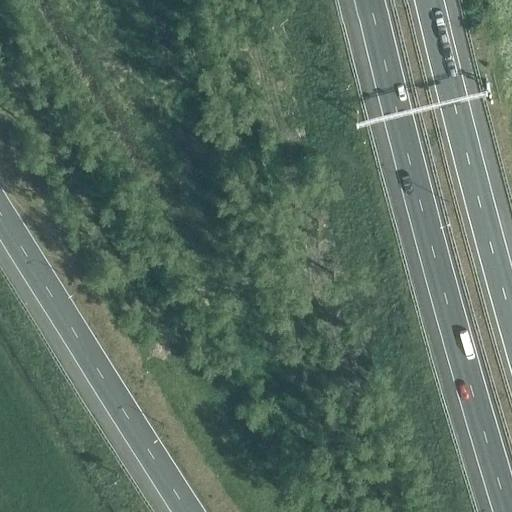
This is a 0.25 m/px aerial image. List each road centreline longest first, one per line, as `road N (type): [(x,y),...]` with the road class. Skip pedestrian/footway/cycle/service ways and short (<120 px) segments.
road 1 (motorway): [(369,0),(501,511)]
road 2 (motorway): [(0,211),(190,511)]
road 3 (motorway): [(511,316),(428,0)]
